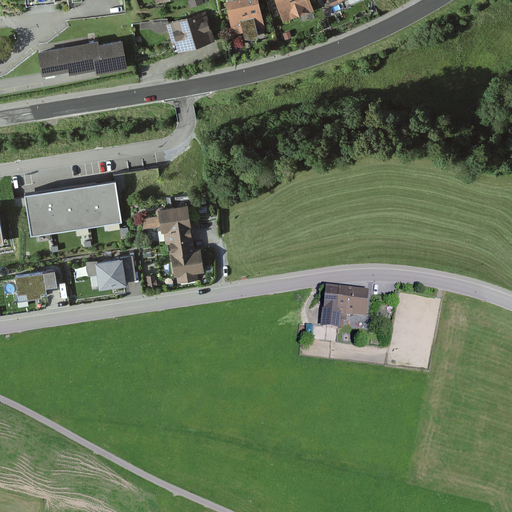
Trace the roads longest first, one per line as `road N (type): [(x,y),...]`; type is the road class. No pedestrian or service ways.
road 1 (residential): [(0,326),(353,276),(450,284),(511,303)]
road 2 (tertiary): [(181,89),(356,43),(440,0)]
road 3 (track): [(0,399),(223,511)]
road 4 (residential): [(181,89),(188,125),(164,146),(0,173)]
road 5 (tertiary): [(0,119),(181,89)]
road 6 (residential): [(0,24),(59,18),(0,66)]
